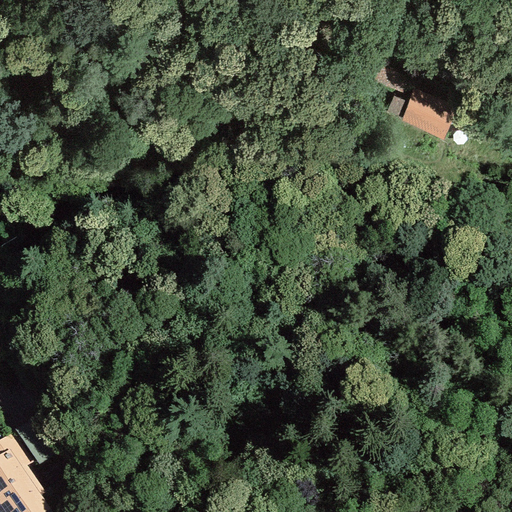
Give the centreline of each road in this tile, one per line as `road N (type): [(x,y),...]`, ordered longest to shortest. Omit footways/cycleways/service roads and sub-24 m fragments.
road 1 (track): [(511,85),(210,0)]
road 2 (residential): [(100,511),(39,424),(0,339)]
